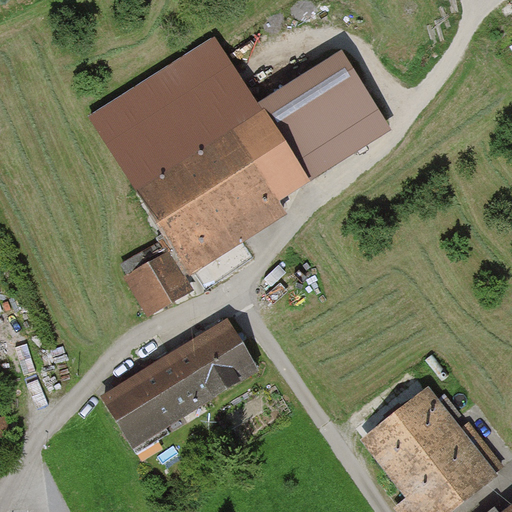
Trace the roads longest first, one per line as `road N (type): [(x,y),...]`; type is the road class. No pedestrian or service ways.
road 1 (residential): [(234,291),(327,190),(393,140),(479,6)]
road 2 (residential): [(0,505),(59,415),(145,333),(234,291)]
road 3 (residential): [(234,291),(386,511)]
